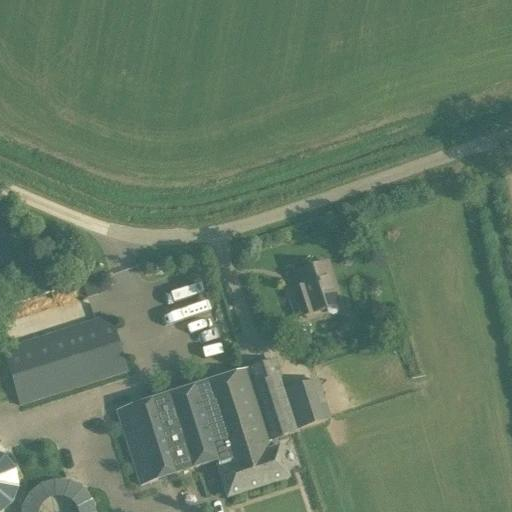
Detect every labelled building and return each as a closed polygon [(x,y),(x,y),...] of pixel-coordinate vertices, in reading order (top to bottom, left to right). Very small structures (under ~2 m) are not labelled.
[(294,321),(305,317),(342,305),(328,263),(291,275),(296,289),(285,292),(294,321)] [(86,298),(102,293),(96,276),(81,281),(86,298)] [(19,408),(128,372),(109,316),(1,352),(19,408)] [(271,441),(272,444),(299,434),(298,431),(329,421),(316,381),(283,392),(273,361),(115,412),(140,488),(155,483),(215,463),(216,464),(218,463),(217,460),(271,441)] [(0,511),(4,511),(32,500),(6,440),(0,442),(0,511)] [(274,450),(272,444),(271,441),(217,460),(218,463),(216,464),(218,469),(217,469),(227,499),(288,479),(278,449),(274,450)] [(22,511),(96,511),(82,474),(18,497),(22,511)]
